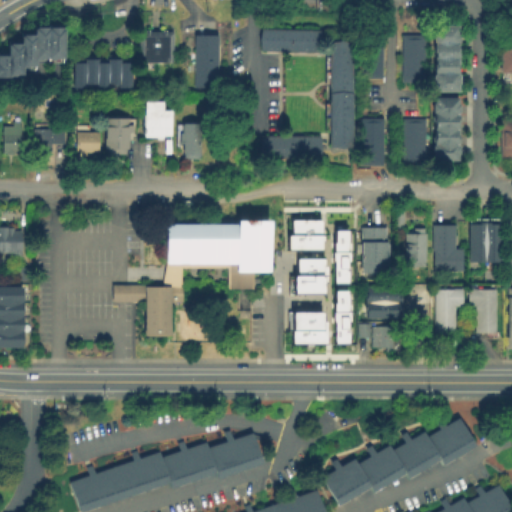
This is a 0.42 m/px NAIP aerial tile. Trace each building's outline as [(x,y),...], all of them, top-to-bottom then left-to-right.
[(459,48),(436,48),(432,48),(432,28),(459,28),(459,48)] [(49,61),(35,61),(36,38),(36,30),(50,30),(49,61)] [(64,61),(49,61),(50,30),(65,30),(64,61)] [(289,55),(259,55),(259,31),(289,32),(289,55)] [(289,32),(319,32),(319,55),(289,55),(289,32)] [(154,34),(153,65),(135,64),(136,33),(154,34)] [(172,34),(171,65),(153,65),(154,34),(172,34)] [(380,80),(362,80),(362,34),(381,34),(380,80)] [(422,36),(422,80),(400,80),(400,36),(422,36)] [(35,61),(35,69),(23,69),(23,46),(23,38),(36,38),(35,61)] [(191,64),(192,38),(217,38),(217,64),(191,64)] [(329,58),(329,45),(351,45),(351,58),(329,58)] [(23,69),(22,78),(9,78),(9,59),(9,46),(23,46),(23,69)] [(511,76),(499,76),(499,46),(511,46),(511,76)] [(459,63),(436,63),(436,48),(459,48),(459,63)] [(9,78),(9,82),(0,81),(0,58),(9,59),(9,78)] [(329,71),(329,58),(351,58),(351,71),(329,71)] [(118,87),(107,86),(107,66),(107,61),(118,62),(118,66),(118,87)] [(95,86),(84,86),(84,66),(84,62),(95,62),(95,66),(95,86)] [(459,78),(436,78),(436,63),(459,63),(459,78)] [(217,64),(217,90),(191,90),(191,64),(217,64)] [(84,86),(84,91),(72,90),(73,65),(84,66),(84,86)] [(107,86),(107,90),(95,90),(95,86),(95,66),(107,66),(107,86)] [(130,91),(118,90),(118,87),(118,66),(130,66),(130,91)] [(329,84),(329,71),(351,71),(351,85),(329,84)] [(459,95),(433,95),(433,78),(436,78),(459,78),(459,95)] [(329,98),(329,84),(351,85),(351,98),(329,98)] [(329,111),(329,98),(351,98),(351,111),(329,111)] [(458,117),(436,117),(433,117),(433,101),(458,101),(458,117)] [(171,139),(161,139),(161,141),(143,141),(143,104),(162,105),(162,114),(171,114),(171,139)] [(329,124),(329,111),(351,111),(350,125),(329,124)] [(458,132),(436,132),(436,117),(458,117),(458,132)] [(382,120),(382,168),(362,167),(362,120),(382,120)] [(424,120),(423,165),(397,165),(398,120),(424,120)] [(102,157),(102,141),(106,141),(106,121),(117,121),(117,157),(102,157)] [(117,157),(117,121),(131,121),(131,137),(127,137),(127,152),(124,152),(124,157),(117,157)] [(20,156),(1,157),(0,129),(10,128),(10,122),(19,122),(20,156)] [(511,161),(498,161),(498,123),(511,123),(511,161)] [(350,138),(329,138),(329,124),(350,125),(350,138)] [(98,158),(75,159),(73,126),(85,126),(86,133),(97,133),(98,158)] [(199,161),(181,161),(182,147),(178,147),(178,136),(181,136),(181,126),(199,126),(199,161)] [(49,154),(31,154),(31,130),(62,130),(62,146),(49,146),(49,154)] [(458,147),(436,147),(436,132),(458,132),(458,147)] [(285,161),(252,161),(252,138),(285,138),(285,161)] [(285,138),(319,138),(319,161),(285,161),(285,138)] [(329,138),(350,138),(350,151),(329,151),(329,138)] [(458,165),(433,165),(433,147),(436,147),(458,147),(458,165)] [(401,231),(391,231),(391,214),(401,214),(401,231)] [(287,250),(319,250),(319,219),(287,219),(287,250)] [(483,265),(467,265),(467,221),(483,221),(483,265)] [(500,265),(483,265),(483,221),(500,221),(500,265)] [(159,290),(142,290),(142,286),(121,286),(110,286),(110,304),(121,304),(144,304),(144,338),(170,339),(170,305),(182,305),(182,291),(179,291),(179,271),(225,271),(224,291),(253,292),(253,276),(273,276),(273,225),(239,225),(239,229),(166,228),(166,263),(159,290)] [(442,273),(430,273),(431,227),(443,227),(442,273)] [(443,227),(453,227),(452,251),(462,251),(462,273),(442,273),(443,227)] [(21,261),(11,261),(11,256),(0,256),(0,228),(11,228),(11,233),(21,233),(21,261)] [(346,229),(331,229),(330,283),(345,283),(346,229)] [(375,270),(362,270),(362,230),(375,230),(375,270)] [(388,245),(388,270),(375,270),(375,230),(383,230),(383,245),(388,245)] [(423,270),(402,270),(403,235),(411,236),(411,231),(421,231),(421,237),(424,237),(423,270)] [(289,294),(320,294),(320,275),(322,275),(322,258),(293,257),(293,275),(290,275),(289,294)] [(287,340),(287,319),(304,319),(304,286),(329,286),(329,310),(340,310),(340,333),(330,333),(330,337),(312,337),(312,341),(287,340)] [(400,305),(365,304),(365,288),(401,289),(400,305)] [(22,305),(0,305),(0,289),(22,289),(22,305)] [(331,290),(331,344),(346,343),(345,290),(331,290)] [(460,308),(453,308),(453,318),(432,318),(432,290),(460,290),(460,308)] [(494,316),(472,316),(472,307),(466,307),(465,290),(493,290),(494,316)] [(400,305),(400,321),(364,320),(365,304),(400,305)] [(22,320),(0,320),(0,305),(22,305),(22,320)] [(494,336),(473,336),(472,316),(494,316),(494,336)] [(453,318),(453,335),(432,336),(432,318),(453,318)] [(22,334),(0,334),(0,320),(22,320),(22,334)] [(367,325),(367,339),(354,340),(354,325),(367,325)] [(393,353),(383,353),(383,349),(369,349),(369,327),(393,327),(393,353)] [(22,350),(0,350),(0,334),(22,334),(22,350)] [(477,444),(444,465),(440,459),(408,478),(404,472),(373,491),(371,487),(339,507),(320,478),(333,470),(328,463),(335,458),(340,465),(353,457),(357,464),(368,457),(363,449),(370,445),(375,452),(388,443),(392,449),(403,442),(399,435),(405,431),(410,439),(424,430),(427,436),(437,430),(432,422),(439,417),(445,426),(460,416),(477,444)] [(83,511),(77,511),(67,482),(86,476),(83,468),(90,466),(93,474),(130,461),(128,454),(136,451),(139,459),(158,452),(160,457),(177,451),(174,443),(181,440),(184,448),(204,441),(207,448),(224,442),(221,432),(228,430),(231,439),(252,431),(263,461),(218,477),(216,472),(171,488),(169,482),(83,511)] [(406,511),(408,511),(421,511),(426,509),(428,511),(435,511),(441,509),(437,501),(443,497),(449,505),(463,496),(466,502),(476,496),(472,489),(479,485),(483,492),(496,484),(511,508),(511,511),(406,511)] [(242,511),(241,508),(248,505),(251,511),(287,499),(284,492),(292,489),(295,497),(317,488),(326,511),(242,511)]
